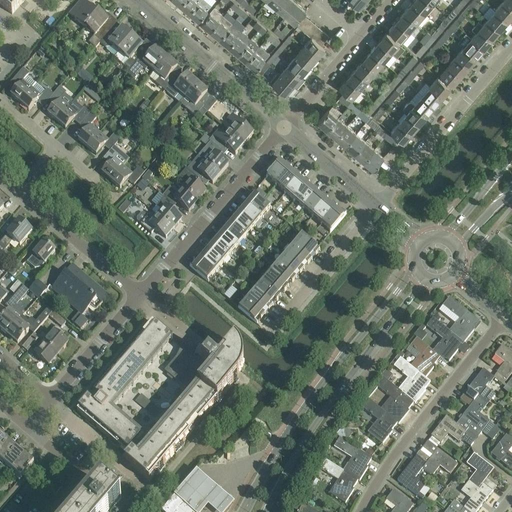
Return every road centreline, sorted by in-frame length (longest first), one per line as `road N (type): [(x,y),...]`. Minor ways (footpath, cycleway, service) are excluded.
road 1 (secondary): [(413,264),(291,426),(240,511)]
road 2 (secondary): [(265,511),(315,423),(424,280)]
road 3 (residential): [(360,511),(400,446),(503,318)]
road 4 (residential): [(141,293),(283,126)]
road 5 (residential): [(377,207),(511,48)]
road 6 (residential): [(283,126),(136,0)]
road 7 (residential): [(272,330),(377,207)]
road 8 (residential): [(141,293),(21,191)]
road 9 (residential): [(49,401),(141,293)]
road 10 (residential): [(377,207),(283,126)]
road 11 (residential): [(61,511),(89,479),(29,424)]
road 12 (residential): [(49,401),(138,486)]
